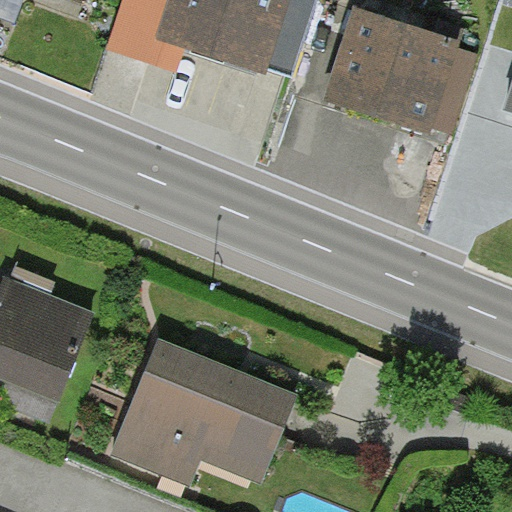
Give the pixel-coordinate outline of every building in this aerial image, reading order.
[(53,0),(82,10),(85,0),(53,0)] [(156,43),(170,0),(124,0),(108,50),(179,74),(186,53),(156,43)] [(170,0),(156,43),(186,53),(267,78),(270,69),(291,0),(170,0)] [(291,0),(270,69),(294,76),(318,0),(291,0)] [(511,17),(511,0),(502,0),(498,13),(511,17)] [(461,45),(353,9),(323,102),(430,137),(433,129),(459,49),(461,45)] [(479,55),(459,49),(433,129),(453,136),(479,55)] [(511,76),(503,74),(473,167),(511,179),(511,76)] [(31,290),(6,280),(0,293),(0,381),(60,405),(95,315),(31,290)] [(160,341),(113,455),(192,488),(203,462),(263,487),(299,398),(237,372),(160,341)]
